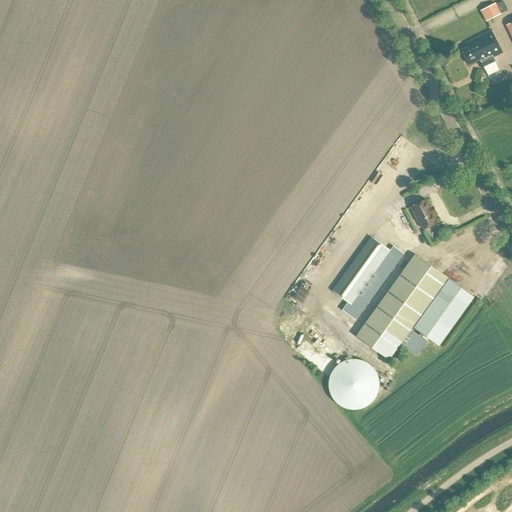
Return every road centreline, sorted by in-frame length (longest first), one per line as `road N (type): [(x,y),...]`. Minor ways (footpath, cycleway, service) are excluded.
road 1 (secondary): [(511,241),(390,0)]
road 2 (unclassified): [(511,442),(410,511)]
